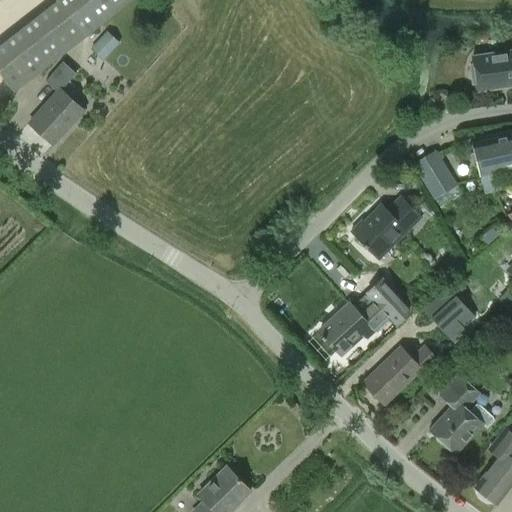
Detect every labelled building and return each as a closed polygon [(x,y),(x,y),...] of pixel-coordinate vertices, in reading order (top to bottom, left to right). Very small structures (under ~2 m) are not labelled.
[(133,0),(56,0),(57,1),(0,44),(0,74),(14,92),(86,37),(133,0)] [(106,31),(104,34),(94,45),(90,49),(103,61),(120,43),(106,31)] [(511,51),(492,55),(473,58),(474,65),(470,66),(473,85),(477,84),(478,91),(508,87),(511,85),(511,51)] [(84,109),(62,89),(77,73),(64,61),(46,82),(58,92),(30,123),(52,145),(84,109)] [(511,134),(473,144),(481,175),(485,193),(509,188),(504,169),(511,167),(511,134)] [(458,185),(436,149),(412,164),(435,199),(440,209),(463,195),(458,185)] [(390,249),(422,217),(401,197),(388,210),(382,204),(364,221),(363,220),(351,232),(356,237),(374,255),(385,244),(390,249)] [(494,221),(477,235),(487,248),(504,234),(494,221)] [(390,279),(374,292),(401,322),(416,308),(390,279)] [(442,330),(450,339),(477,316),(468,308),(448,286),(423,308),(430,317),(442,330)] [(390,316),(391,315),(376,297),(374,299),(373,297),(358,311),(350,303),(319,331),(341,354),(364,333),(368,337),(375,330),(376,332),(392,317),(390,316)] [(384,404),(420,369),(422,372),(437,358),(425,346),(412,359),(400,347),(364,383),(384,404)] [(482,393),(458,372),(438,395),(452,408),(431,430),(455,453),(483,424),(487,427),(495,420),(477,403),(470,411),(467,409),(482,393)] [(491,448),(492,449),(501,455),(477,487),(498,503),(511,485),(511,433),(506,429),(491,448)] [(228,511),(250,491),(227,466),(198,494),(203,499),(190,511),(228,511)]
